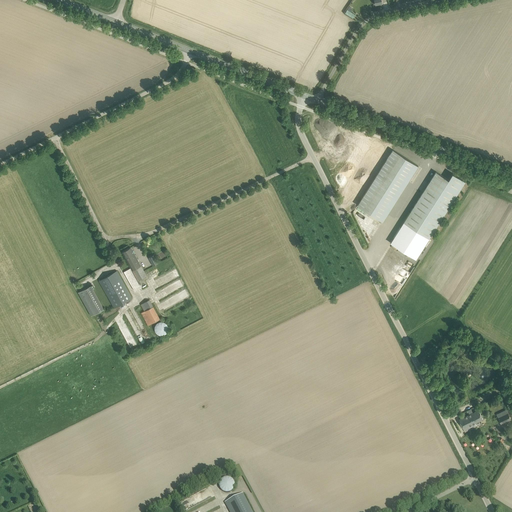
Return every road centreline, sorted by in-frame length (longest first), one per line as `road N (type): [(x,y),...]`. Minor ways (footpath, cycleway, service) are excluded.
road 1 (unclassified): [(474,477),(301,134),(305,96)]
road 2 (unclassified): [(0,164),(170,78),(190,50)]
road 3 (tertiary): [(511,177),(317,100)]
road 4 (track): [(313,158),(147,235)]
road 5 (unclassified): [(317,100),(368,17),(442,0)]
road 6 (tertiary): [(305,96),(190,50)]
